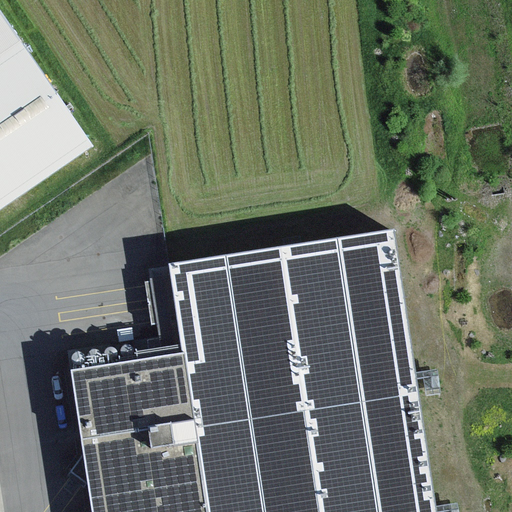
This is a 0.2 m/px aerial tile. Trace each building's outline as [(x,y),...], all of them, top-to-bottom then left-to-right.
[(0,57),(20,44),(0,14),(0,57)] [(0,57),(0,208),(90,147),(20,44),(0,57)] [(171,266),(185,356),(73,372),(85,455),(73,472),(90,485),(94,511),(438,511),(395,233),(171,266)] [(126,359),(128,360),(130,359),(132,358),(133,357),(134,354),(134,352),(134,350),(133,349),(131,347),(129,347),(127,347),(125,347),(123,348),(122,350),(121,352),(121,354),(122,356),(124,358),(126,359)] [(110,362),(112,362),(114,362),(116,361),(118,359),(118,357),(119,355),(118,353),(117,351),(115,350),(113,349),(111,349),(109,350),(108,351),(106,353),(106,355),(106,357),(106,359),(108,361),(110,362)] [(93,363),(95,364),(97,363),(99,362),(101,361),(102,359),(102,357),(101,355),(100,353),(98,352),(97,351),(95,351),(93,351),(91,352),(89,354),(89,356),(89,359),(90,361),(91,362),(93,363)] [(76,366),(79,366),(81,366),(83,365),(84,363),(85,361),(85,359),(85,357),(84,355),(82,354),(80,353),(78,353),(76,354),(74,355),(73,357),(72,359),(72,361),(73,363),(75,365),(76,366)]
